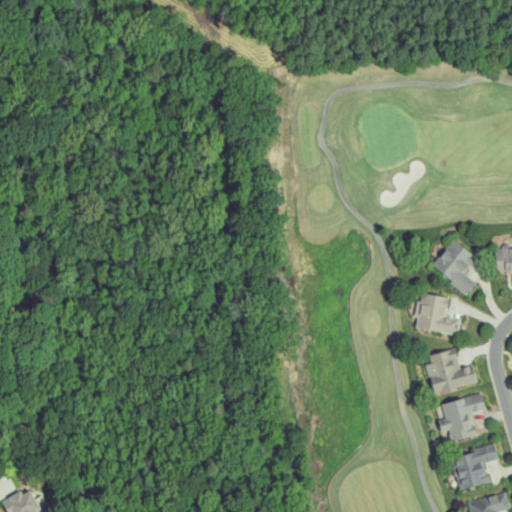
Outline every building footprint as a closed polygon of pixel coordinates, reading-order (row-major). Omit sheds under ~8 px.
[(452,287),(461,275),(449,267),(460,251),(435,233),(415,262),(452,287)] [(500,280),(511,279),(511,238),(478,240),(479,267),(500,266),(500,280)] [(443,328),(446,311),(432,309),(434,291),(406,287),(405,295),(400,294),(398,310),(401,311),(400,322),(443,328)] [(508,383),(511,382),(511,328),(507,329),(510,345),(502,346),(508,383)] [(459,358),(444,360),(442,342),(413,346),(415,357),(410,357),(414,385),(462,378),(459,358)] [(461,430),(457,406),(471,403),(469,388),(426,394),(429,412),(422,413),(423,425),(433,424),(434,434),(461,430)] [(474,476),(470,456),(483,453),(480,439),(435,449),(443,483),(474,476)] [(3,511),(34,511),(30,499),(34,498),(27,480),(0,490),(0,503),(0,504),(3,511)] [(480,511),(479,506),(496,502),(492,486),(453,496),(457,511),(480,511)]
